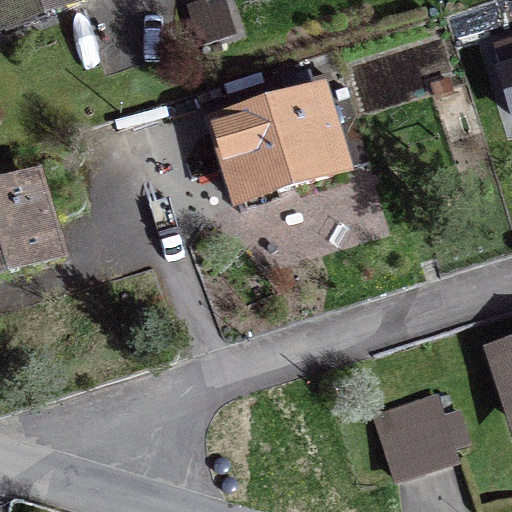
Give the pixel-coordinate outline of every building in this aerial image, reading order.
[(79,1),(78,0),(0,0),(0,20),(3,28),(79,1)] [(511,40),(494,47),(511,110),(511,40)] [(215,128),(239,205),(368,166),(345,89),(215,128)] [(0,276),(57,259),(35,182),(0,192),(0,276)] [(454,463),(451,454),(469,448),(459,414),(440,420),(434,401),(377,419),(396,481),(454,463)]
